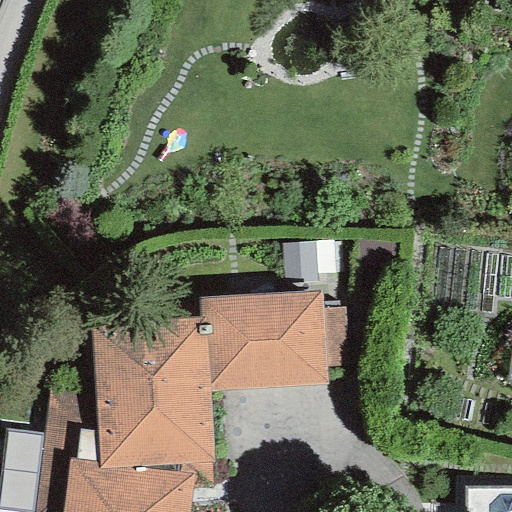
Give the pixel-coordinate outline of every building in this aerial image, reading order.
[(319,291),(199,300),(200,318),(203,318),(208,394),(325,385),(324,369),(320,309),(319,291)] [(347,308),(320,309),(324,369),(350,367),(347,308)] [(200,318),(89,325),(93,377),(99,462),(99,469),(130,467),(210,461),(208,394),(203,318),(200,318)] [(99,462),(93,377),(49,373),(41,436),(32,511),(61,511),(69,460),(99,462)] [(0,508),(20,511),(32,511),(41,436),(4,431),(0,462),(0,508)] [(99,462),(69,460),(61,511),(187,511),(194,474),(130,467),(99,469),(99,462)]
